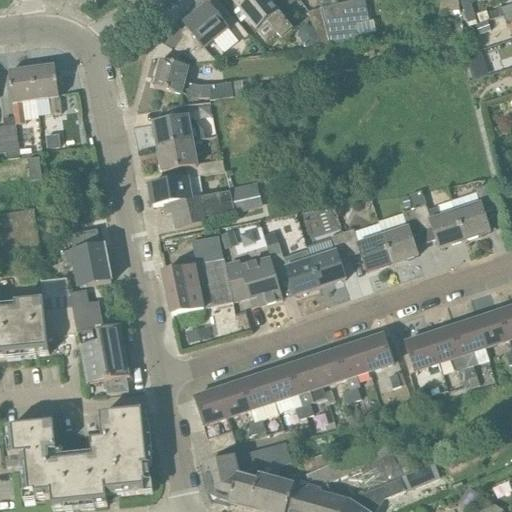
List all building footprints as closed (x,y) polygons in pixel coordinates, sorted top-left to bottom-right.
[(281,40),(292,31),(266,0),(235,0),(232,3),(266,44),(277,35),(281,40)] [(303,0),(280,0),(278,1),(285,13),(304,1),(303,0)] [(359,26),(370,23),(365,0),(335,6),(332,0),(318,0),(321,10),(330,49),(364,45),(359,26)] [(196,64),(216,63),(205,50),(229,31),(208,5),(183,25),(188,31),(174,51),(196,64)] [(511,6),(502,9),(504,15),(511,13),(511,6)] [(318,51),(330,49),(321,10),(308,13),(313,30),(316,43),(318,51)] [(490,23),(478,27),(481,36),(493,32),(490,23)] [(307,26),(303,27),(299,33),(302,46),(309,49),(313,48),(316,43),(313,30),(307,26)] [(441,39),(442,49),(443,54),(456,52),(454,38),(441,39)] [(375,48),(360,48),(360,57),(375,57),(375,48)] [(485,63),(481,51),(465,57),(469,68),(485,63)] [(218,101),(234,99),(232,84),(209,86),(209,88),(199,88),(186,85),(189,69),(160,62),(153,89),(198,100),(211,100),(210,101),(218,101)] [(36,104),(37,104),(49,102),(51,117),(61,115),(56,68),(32,71),(36,104)] [(42,154),(37,104),(36,104),(32,71),(9,74),(15,126),(3,128),(7,154),(8,161),(20,160),(16,127),(26,125),(30,156),(42,154)] [(264,93),(263,85),(255,86),(256,94),(264,93)] [(255,86),(243,88),(244,98),(256,97),(255,86)] [(158,149),(193,143),(189,119),(213,116),(211,105),(182,110),(184,119),(153,125),(158,149)] [(59,137),(47,139),(48,151),(60,150),(59,137)] [(189,180),(199,178),(225,173),(223,162),(197,167),(193,143),(158,149),(162,173),(187,169),(189,180)] [(31,182),(42,181),(39,160),(28,162),(31,182)] [(199,178),(189,180),(148,187),(152,209),(166,206),(169,217),(172,216),(176,233),(236,217),(231,193),(203,198),(199,178)] [(237,216),(262,210),(256,185),(231,191),(237,216)] [(455,213),(465,242),(490,233),(483,215),(494,211),(487,187),(475,191),(479,205),(455,213)] [(465,242),(455,213),(441,218),(438,209),(428,212),(421,193),(410,197),(413,207),(414,210),(414,211),(422,235),(425,245),(436,241),(439,250),(465,242)] [(406,209),(413,207),(410,197),(402,200),(406,209)] [(411,239),(422,235),(414,211),(402,214),(407,228),(383,236),(392,266),(417,257),(411,239)] [(0,215),(0,262),(41,255),(34,212),(0,215)] [(392,266),(383,236),(359,244),(354,230),(342,234),(350,259),(361,255),(367,274),(392,266)] [(234,233),(221,237),(225,251),(238,247),(234,233)] [(339,263),(350,259),(342,234),(329,239),(333,253),(310,260),(320,290),(345,281),(339,263)] [(320,290),(310,260),(308,253),(284,261),(278,245),(267,249),(271,262),(277,282),(288,279),(295,298),(320,290)] [(73,263),(78,290),(87,289),(111,284),(104,247),(60,255),(62,265),(73,263)] [(173,318),(233,305),(224,261),(164,274),(173,318)] [(283,302),(277,282),(271,262),(241,270),(240,265),(226,268),(234,305),(249,300),(250,302),(253,301),(258,304),(260,309),(283,302)] [(71,298),(73,308),(77,334),(77,336),(97,333),(105,331),(100,303),(89,305),(87,291),(78,293),(70,296),(70,297),(71,298)] [(0,361),(47,356),(46,338),(44,311),(43,304),(0,308),(0,361)] [(46,338),(77,334),(73,308),(44,311),(46,338)] [(511,344),(511,343),(511,310),(502,314),(511,344)] [(488,352),(511,344),(502,314),(478,322),(488,352)] [(474,356),(488,352),(478,322),(454,330),(473,387),(473,390),(480,388),(474,368),(478,367),(474,356)] [(99,345),(105,383),(130,380),(121,329),(105,331),(97,333),(99,345)] [(471,390),(473,390),(473,387),(454,330),(430,337),(439,367),(453,363),(456,374),(458,373),(461,384),(469,382),(471,390)] [(404,346),(414,375),(439,367),(430,337),(404,346)] [(360,346),(370,376),(394,367),(385,338),(360,346)] [(87,386),(105,383),(99,345),(80,348),(87,386)] [(356,380),(370,376),(360,346),(337,354),(346,383),(349,393),(353,405),(361,402),(357,390),(359,390),(356,380)] [(314,361),(323,391),(331,388),(346,383),(337,354),(314,361)] [(310,406),(327,401),(323,391),(314,361),(289,369),(306,420),(313,418),(311,409),(310,406)] [(299,422),(306,420),(289,369),(266,377),(278,416),(280,416),(295,411),(299,422)] [(393,391),(406,388),(402,375),(389,379),(393,391)] [(241,385),(251,414),(254,423),(258,436),(266,433),(262,421),(278,416),(266,377),(241,385)] [(228,421),(251,414),(241,385),(219,392),(228,421)] [(432,400),(428,387),(421,390),(424,402),(432,400)] [(204,429),(228,421),(219,392),(194,400),(204,429)] [(346,407),(353,405),(349,393),(342,396),(346,407)] [(21,457),(22,468),(24,503),(54,502),(54,511),(107,507),(107,497),(152,495),(149,456),(152,456),(148,414),(101,418),(103,442),(92,443),(93,455),(56,458),(54,426),(8,430),(10,458),(21,457)] [(247,426),(251,439),(258,436),(254,423),(247,426)] [(211,454),(236,446),(232,434),(208,441),(211,454)] [(368,492),(416,473),(407,454),(395,452),(389,439),(334,465),(295,482),(294,488),(287,511),(344,511),(350,504),(330,499),(331,495),(327,486),(361,471),(368,492)] [(251,511),(265,511),(274,482),(281,470),(291,467),(286,446),(204,467),(211,495),(210,497),(220,503),(251,511)] [(301,474),(294,478),(295,482),(334,465),(329,454),(298,468),(301,474)] [(21,457),(7,459),(7,469),(22,468),(21,457)] [(350,504),(344,511),(364,511),(406,495),(406,494),(440,480),(434,466),(416,474),(416,473),(368,492),(359,495),(359,496),(353,499),(350,504)] [(287,511),(294,488),(274,482),(265,511),(287,511)]
